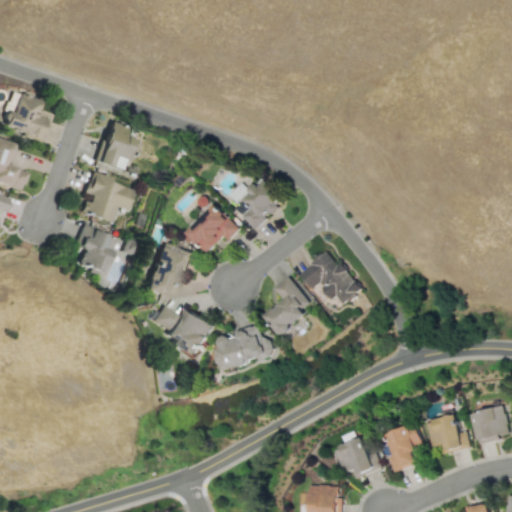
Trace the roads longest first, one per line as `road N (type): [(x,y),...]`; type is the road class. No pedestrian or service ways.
road 1 (residential): [(410,357),(379,277),(279,165),(0,63)]
road 2 (tertiary): [(511,347),(410,357),(184,476),(70,511)]
road 3 (residential): [(511,465),(384,511)]
road 4 (residential): [(84,94),(41,219)]
road 5 (residential): [(326,210),(231,285)]
